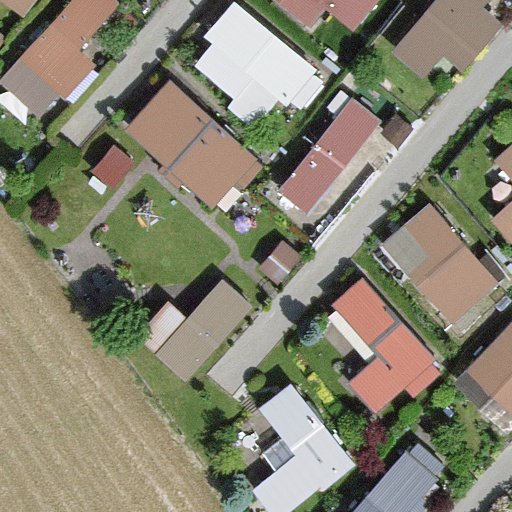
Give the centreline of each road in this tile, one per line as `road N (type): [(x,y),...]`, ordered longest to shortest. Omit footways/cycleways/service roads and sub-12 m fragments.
road 1 (track): [(234,376),(511,41)]
road 2 (track): [(85,117),(180,0)]
